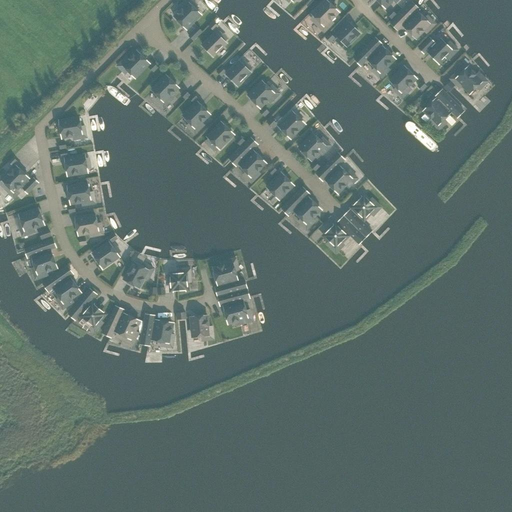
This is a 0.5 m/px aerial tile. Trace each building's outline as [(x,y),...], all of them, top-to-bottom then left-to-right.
[(186,0),(180,7),(183,10),(175,17),(186,29),(200,15),(194,8),(197,6),(191,0),(186,0)] [(324,32),(333,23),(330,20),(338,12),(327,1),(312,15),(319,21),(316,24),(324,32)] [(412,2),(391,24),(397,30),(403,23),(405,25),(404,27),(415,38),(423,30),(426,33),(435,24),(427,16),(424,19),(418,13),(416,14),(414,12),(418,9),(412,2)] [(391,10),(386,15),(392,20),(397,15),(391,10)] [(213,22),(208,27),(213,32),(219,27),(214,22),(213,22)] [(346,46),(359,33),(349,23),(336,36),(346,46)] [(197,27),(188,36),(193,41),(203,32),(197,27)] [(216,33),(203,46),(213,56),(226,43),(216,33)] [(330,33),(325,38),(330,43),(335,39),(330,33)] [(382,45),(375,38),(354,60),(361,66),(368,58),(370,60),(369,62),(375,68),(372,71),(380,79),(389,69),(387,67),(394,59),(383,47),(381,49),(379,47),(382,45)] [(430,38),(419,49),(423,54),(427,50),(429,52),(428,53),(438,63),(445,57),(448,59),(457,50),(449,42),(446,45),(441,40),(437,45),(433,49),(430,47),(434,43),(430,38)] [(129,60),(127,57),(117,66),(125,74),(128,71),(135,78),(149,63),(137,52),(129,60)] [(240,62),(227,75),(237,85),(250,72),(240,62)] [(154,63),(149,67),(149,68),(153,72),(158,68),(154,63)] [(401,99),(411,89),(408,86),(416,79),(404,67),(390,81),(396,88),(393,90),(401,99)] [(457,80),(454,83),(459,88),(462,85),(470,93),(476,87),(479,90),(487,82),(478,73),(475,75),(467,67),(462,73),(456,79),(457,80)] [(221,68),(216,73),(221,77),(226,73),(221,68)] [(167,76),(152,90),(158,97),(156,100),(164,108),(173,99),(170,96),(178,88),(167,76)] [(421,81),(417,87),(422,92),(427,87),(421,81)] [(450,81),(443,88),(447,92),(455,85),(450,81)] [(262,82),(248,96),(260,108),(268,100),(270,103),(280,94),(272,86),(269,88),(262,82)] [(186,90),(180,95),(184,100),(190,94),(186,90)] [(463,111),(442,90),(436,96),(439,99),(437,101),(435,99),(424,111),(432,119),(429,122),(438,131),(446,123),(443,120),(450,114),(448,112),(450,110),(457,118),(463,111)] [(193,94),(189,98),(194,103),(198,99),(193,94)] [(198,103),(183,117),(190,123),(187,126),(195,134),(204,125),(201,122),(209,114),(198,103)] [(264,108),(259,113),(264,117),(269,112),(264,108)] [(293,112),(279,127),(290,138),(304,124),(293,112)] [(79,118),(59,122),(62,138),(73,136),(74,140),(86,138),(85,126),(81,127),(79,118)] [(266,122),(266,123),(273,129),(277,125),(270,118),(267,122),(266,122)] [(208,138),(205,141),(214,150),(217,147),(219,149),(233,134),(222,123),(207,137),(208,138)] [(313,134),(299,149),(311,160),(319,152),(321,155),(331,146),(322,138),(320,141),(313,134)] [(240,136),(235,141),(240,146),(245,141),(241,137),(240,136)] [(251,177),(265,163),(254,152),(252,153),(250,151),(257,145),(251,138),(229,160),(236,166),(239,162),(241,164),(240,166),(251,177)] [(326,181),(337,193),(345,185),(348,188),(357,179),(349,171),(346,174),(340,167),(339,169),(337,167),(344,160),(338,153),(316,175),(323,181),(326,178),(328,180),(326,181)] [(85,156),(65,159),(68,175),(87,172),(85,156)] [(13,157),(8,162),(13,167),(18,162),(13,157)] [(315,162),(310,167),(315,172),(320,167),(315,162)] [(272,167),(267,171),(272,176),(277,171),(272,166),(272,167)] [(28,178),(17,167),(8,175),(6,172),(0,177),(0,184),(5,189),(7,186),(14,193),(21,185),(24,188),(23,189),(27,194),(38,183),(34,178),(30,182),(27,179),(28,178)] [(281,174),(267,188),(278,199),(293,185),(281,174)] [(88,184),(68,188),(70,204),(82,202),(82,206),(95,203),(93,192),(89,193),(88,184)] [(313,218),(321,210),(309,198),(308,199),(306,198),(309,194),(303,188),(282,209),(288,216),(295,209),(297,211),(295,213),(301,219),(298,222),(306,230),(315,221),(313,218)] [(344,216),(365,237),(372,231),(361,220),(362,218),(364,219),(370,213),(373,216),(381,208),(372,199),(369,201),(364,196),(352,208),(353,208),(351,210),(350,210),(344,216)] [(38,209),(19,216),(22,224),(18,226),(22,236),(34,232),(33,228),(44,224),(38,209)] [(95,215),(75,219),(78,235),(89,233),(90,237),(103,235),(101,223),(97,224),(95,215)] [(365,237),(344,216),(337,223),(338,224),(337,225),(336,225),(324,236),(329,241),(327,244),(336,253),(344,245),(341,242),(347,236),(346,235),(348,233),(359,244),(365,237)] [(49,229),(39,233),(41,240),(51,237),(49,230),(49,229)] [(113,233),(107,237),(112,243),(117,239),(113,233)] [(85,237),(79,238),(80,246),(87,245),(85,237)] [(56,248),(53,239),(25,250),(28,258),(33,256),(34,259),(32,259),(35,268),(32,269),(35,280),(48,275),(46,271),(57,268),(51,252),(49,253),(48,251),(56,248)] [(109,243),(93,255),(102,268),(119,256),(109,243)] [(215,288),(218,297),(247,289),(244,280),(236,283),(235,280),(237,279),(235,271),(239,270),(236,259),(223,262),(224,266),(213,269),(218,285),(220,284),(221,287),(215,288)] [(134,262),(124,280),(138,288),(144,278),(147,280),(154,269),(144,263),(142,267),(134,262)] [(73,274),(68,267),(43,284),(48,291),(55,287),(56,289),(54,290),(60,298),(56,300),(63,309),(73,302),(71,299),(80,292),(71,279),(69,280),(68,278),(73,274)] [(179,274),(170,274),(171,291),(187,289),(187,282),(191,282),(190,269),(179,270),(179,274)] [(96,295),(90,289),(68,314),(75,320),(81,313),(83,315),(82,317),(88,322),(86,325),(95,333),(103,323),(100,320),(105,315),(92,304),(91,305),(89,304),(96,295)] [(247,289),(218,297),(220,306),(225,304),(226,307),(224,308),(228,323),(239,320),(240,324),(252,321),(249,310),(245,311),(243,302),(241,303),(240,300),(249,298),(247,289)] [(124,310),(116,306),(103,334),(111,337),(115,329),(117,330),(116,332),(124,336),(123,340),(133,345),(138,333),(135,331),(139,321),(125,314),(124,316),(121,315),(124,310)] [(154,316),(146,314),(140,344),(149,346),(151,338),(153,338),(153,340),(162,342),(161,346),(172,348),(174,335),(171,334),(172,323),(156,320),(156,323),(153,322),(154,316)] [(207,316),(191,317),(193,337),(202,336),(203,340),(213,339),(212,326),(208,327),(207,316)]
